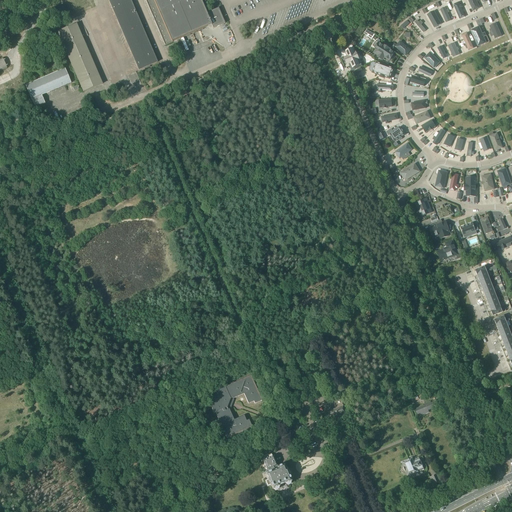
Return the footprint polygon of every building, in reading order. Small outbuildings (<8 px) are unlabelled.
[(110,0),(111,0),(109,1),(138,70),(144,68),(149,66),(157,62),(137,15),(136,13),(130,0),(110,0)] [(206,13),(200,0),(145,0),(165,45),(173,42),(177,40),(180,39),(205,28),(207,27),(212,25),(213,29),(216,27),(219,26),(225,23),(218,8),(206,13)] [(474,0),(467,0),(466,1),(472,13),(479,10),(474,0)] [(458,3),(453,5),(460,20),(465,18),(458,3)] [(444,9),(440,10),(446,24),(451,22),(444,9)] [(434,11),(426,15),(434,31),(442,27),(434,11)] [(409,24),(407,21),(401,26),(403,29),(409,24)] [(414,23),(423,34),(426,31),(417,21),(414,23)] [(57,32),(83,92),(102,84),(77,24),(57,32)] [(490,32),(492,31),(495,39),(501,36),(496,24),(490,27),(491,29),(490,30),(490,32)] [(477,46),(486,43),(479,26),(470,30),(477,46)] [(466,33),(462,35),(468,50),(473,48),(466,33)] [(376,50),(374,54),(377,56),(383,60),(384,58),(386,60),(387,58),(390,61),(395,54),(390,51),(390,50),(384,46),(384,47),(379,44),(381,41),(378,40),(376,42),(378,44),(375,49),(376,50)] [(395,48),(405,56),(410,50),(400,42),(395,48)] [(454,44),(448,46),(453,57),(459,55),(454,44)] [(441,46),(437,48),(443,59),(447,57),(441,46)] [(361,59),(358,52),(356,53),(354,48),(348,50),(350,55),(347,57),(349,63),(353,62),(355,67),(361,65),(359,59),(361,59)] [(430,53),(424,59),(433,68),(439,63),(430,53)] [(376,63),(373,73),(390,79),(393,69),(376,63)] [(419,67),(417,71),(430,77),(432,72),(419,67)] [(31,100),(35,108),(45,104),(42,96),(71,83),(64,69),(62,70),(25,86),(31,100)] [(411,83),(423,87),(426,80),(413,76),(411,83)] [(376,94),(394,94),(395,85),(377,83),(376,94)] [(376,109),(394,106),(393,99),(376,99),(376,109)] [(411,104),(413,111),(426,109),(424,101),(411,104)] [(380,124),(396,118),(395,111),(377,114),(380,124)] [(414,118),(417,124),(430,119),(427,112),(414,118)] [(431,121),(421,127),(425,133),(435,127),(431,121)] [(394,132),(389,135),(395,142),(405,135),(400,127),(397,129),(396,128),(393,130),(394,132)] [(433,143),(436,145),(445,132),(441,130),(436,138),(434,137),(432,140),(434,141),(433,143)] [(377,135),(380,142),(385,139),(381,132),(377,135)] [(502,148),(496,133),(487,136),(493,151),(502,148)] [(454,137),(449,135),(444,145),(449,147),(454,137)] [(479,139),(484,152),(491,149),(486,137),(479,139)] [(464,140),(457,138),(454,150),(460,152),(464,140)] [(398,162),(413,152),(408,144),(393,153),(398,162)] [(415,164),(400,173),(406,183),(421,173),(415,164)] [(498,172),(503,187),(511,184),(506,169),(498,172)] [(435,187),(444,189),(447,173),(439,171),(435,187)] [(455,188),(458,189),(458,186),(456,185),(458,176),(453,175),(449,190),(454,191),(455,188)] [(485,192),(494,190),(491,175),(482,177),(483,183),(481,183),(481,185),(483,185),(485,192)] [(467,197),(476,197),(476,178),(466,179),(467,186),(465,186),(465,191),(467,191),(467,197)] [(415,204),(421,217),(432,213),(426,199),(415,204)] [(436,210),(440,220),(453,215),(450,205),(445,207),(444,205),(440,207),(441,208),(436,210)] [(502,230),(507,228),(500,212),(496,214),(500,223),(496,225),(498,229),(501,227),(502,230)] [(481,221),(486,234),(492,232),(488,218),(481,221)] [(449,232),(446,223),(438,225),(437,222),(429,224),(431,228),(430,228),(433,237),(440,235),(441,239),(448,236),(447,232),(449,232)] [(474,228),(473,224),(461,228),(463,236),(470,233),(471,236),(476,234),(475,232),(478,231),(477,228),(474,228)] [(511,240),(510,237),(496,243),(498,248),(501,247),(502,250),(507,248),(505,245),(511,242),(511,240)] [(437,252),(441,261),(458,255),(453,241),(446,244),(447,246),(445,247),(446,248),(443,249),(444,250),(437,252)] [(490,271),(488,265),(475,270),(477,276),(487,272),(490,271)] [(488,277),(487,272),(477,276),(479,281),(488,277)] [(479,281),(481,286),(490,282),(488,277),(479,281)] [(490,282),(481,286),(483,291),(492,287),(490,282)] [(492,287),(483,291),(485,296),(494,292),(492,287)] [(494,292),(485,296),(487,301),(496,297),(494,292)] [(496,297),(487,301),(489,306),(498,302),(496,297)] [(498,302),(489,306),(491,311),(500,307),(498,302)] [(491,311),(493,316),(506,311),(504,306),(500,307),(491,311)] [(508,315),(494,320),(497,325),(506,322),(510,320),(508,315)] [(506,322),(497,325),(498,330),(508,327),(506,322)] [(508,327),(498,330),(500,335),(510,332),(508,327)] [(511,337),(510,332),(500,335),(502,340),(511,337)] [(511,342),(511,337),(502,340),(504,346),(511,342)] [(217,413),(227,437),(233,435),(233,434),(235,433),(235,434),(251,427),(252,426),(251,424),(250,420),(249,419),(248,420),(247,420),(244,415),(234,419),(230,408),(229,408),(228,406),(229,403),(230,403),(230,402),(230,401),(231,398),(233,396),(234,397),(245,393),(249,403),(254,400),(255,402),(255,403),(257,402),(260,401),(262,400),(262,398),(255,382),(254,382),(253,381),(254,380),(251,374),(228,385),(226,386),(225,384),(222,386),(219,388),(216,391),(214,394),(213,397),(212,401),(212,405),(213,408),(214,412),(216,411),(218,413),(217,413)] [(344,407),(341,400),(333,403),(335,408),(336,407),(337,409),(323,414),(326,422),(330,421),(329,420),(332,419),(333,420),(347,415),(344,407)] [(438,406),(436,402),(431,404),(431,402),(426,404),(427,406),(422,408),(415,410),(418,417),(429,413),(427,409),(430,408),(431,409),(438,406)] [(273,456),(272,454),(263,458),(264,460),(263,461),(267,471),(268,470),(269,472),(268,473),(266,474),(268,480),(265,481),(268,487),(270,486),(271,486),(272,487),(273,489),(274,489),(274,490),(275,490),(276,491),(278,490),(278,488),(279,488),(279,486),(285,483),(285,485),(286,485),(288,486),(290,485),(290,483),(291,483),(290,482),(291,482),(290,479),(290,478),(291,477),(289,475),(290,475),(288,471),(287,469),(286,469),(284,465),(281,466),(278,467),(278,468),(277,467),(278,466),(273,456)] [(420,461),(422,460),(421,457),(413,461),(412,459),(402,463),(404,468),(405,472),(406,472),(408,477),(424,470),(420,461)] [(432,485),(441,481),(438,474),(430,478),(432,485)]
